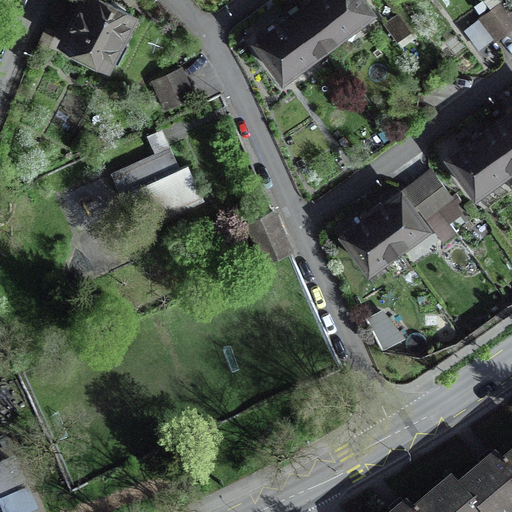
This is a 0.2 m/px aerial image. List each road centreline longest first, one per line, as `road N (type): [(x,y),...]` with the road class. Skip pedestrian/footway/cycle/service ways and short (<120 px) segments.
road 1 (residential): [(511,69),(297,226)]
road 2 (residential): [(393,441),(297,226)]
road 3 (residential): [(297,226),(211,34)]
road 4 (primary): [(511,360),(393,441)]
